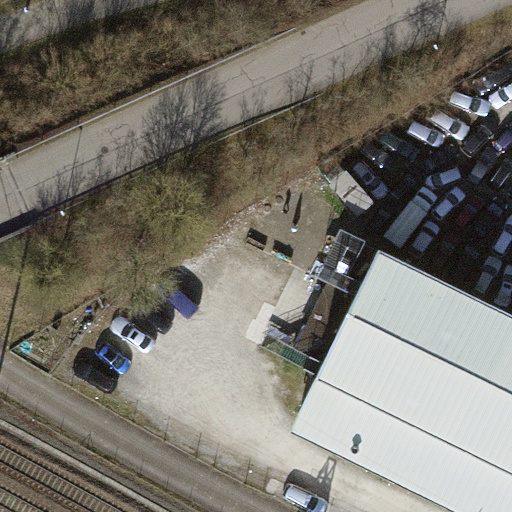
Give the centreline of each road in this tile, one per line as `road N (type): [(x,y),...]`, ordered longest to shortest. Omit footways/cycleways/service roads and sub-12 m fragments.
road 1 (unclassified): [(444,0),(14,194)]
road 2 (unclassified): [(0,365),(253,511)]
